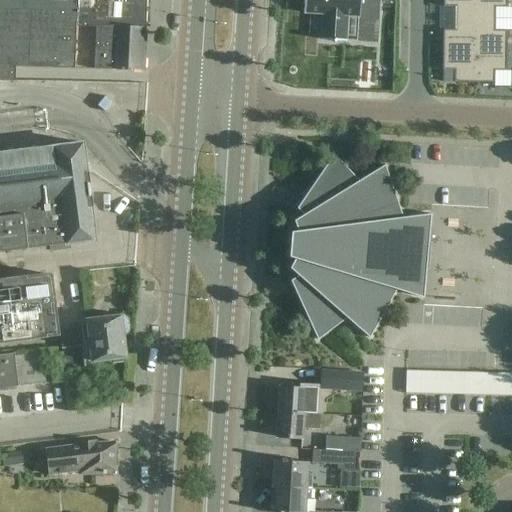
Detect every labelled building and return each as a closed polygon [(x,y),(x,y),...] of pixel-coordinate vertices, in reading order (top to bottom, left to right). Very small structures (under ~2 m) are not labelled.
[(0,0),(0,10),(76,9),(76,28),(118,26),(145,27),(146,0),(0,0)] [(303,0),(303,13),(322,14),(320,40),(345,41),(347,16),(359,17),(359,20),(377,21),(378,0),(303,0)] [(442,0),(443,7),(455,7),(455,18),(475,19),(474,0),(442,0)] [(474,0),(475,19),(495,19),(495,7),(507,7),(506,0),(474,0)] [(0,80),(15,81),(15,68),(143,70),(145,27),(118,26),(76,28),(76,9),(0,10),(0,80)] [(474,83),(475,19),(455,18),(455,30),(442,30),(442,70),(454,70),(454,82),(474,83)] [(494,71),(506,71),(506,31),(494,30),(495,19),(475,19),(474,83),(494,83),(494,71)] [(0,251),(94,240),(82,143),(0,153),(0,251)] [(429,242),(432,214),(403,218),(385,165),(359,181),(335,154),(297,208),(303,215),(294,221),(297,231),(291,232),(289,257),(295,259),(289,268),(298,275),(290,281),(318,340),(347,318),(370,338),(397,290),(424,298),(427,270),(428,270),(431,242),(429,242)] [(0,341),(57,334),(50,275),(0,280),(0,341)] [(82,339),(81,329),(70,330),(71,337),(65,338),(66,347),(62,348),(64,370),(86,367),(85,362),(113,359),(114,363),(123,362),(123,357),(126,357),(123,335),(124,335),(129,330),(127,319),(122,315),(87,319),(89,339),(82,339)] [(45,383),(41,353),(14,356),(14,354),(0,355),(0,388),(18,386),(45,383)] [(361,392),(362,374),(323,371),(321,389),(361,392)] [(511,394),(511,373),(410,372),(410,393),(511,394)] [(293,384),(293,387),(280,386),(278,412),(304,414),(320,415),(321,402),(316,401),(317,386),(293,384)] [(304,414),(278,412),(276,437),(303,439),(302,449),(313,450),(341,452),(342,439),(303,436),(303,428),(319,429),(320,415),(304,414)] [(117,443),(48,450),(50,474),(79,471),(80,475),(116,473),(117,443)] [(356,453),(341,452),(313,450),(312,462),(337,464),(336,469),(354,470),(356,453)] [(312,475),(307,475),(308,462),(275,460),(273,486),(311,488),(312,475)] [(311,488),(273,486),(271,511),(272,511),(351,511),(352,506),(341,506),(341,511),(309,510),(311,488)]
